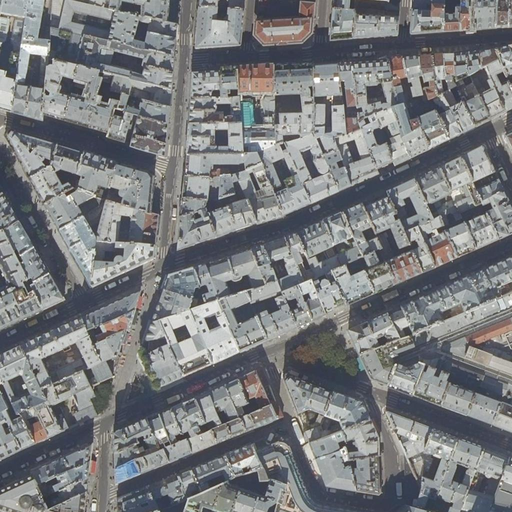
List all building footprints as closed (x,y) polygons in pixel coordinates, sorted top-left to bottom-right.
[(3,0),(0,16),(0,108),(12,112),(29,0),(3,0)] [(29,0),(12,112),(27,117),(43,121),(48,63),(49,58),(50,49),(51,36),(51,28),(59,30),(67,1),(110,10),(111,0),(50,0),(44,41),(38,39),(44,0),(29,0)] [(167,11),(168,0),(111,0),(110,10),(166,23),(167,11)] [(198,0),(198,9),(244,10),(244,0),(198,0)] [(264,6),(269,5),(268,0),(258,0),(258,8),(263,8),(264,6)] [(339,40),(352,39),(355,10),(348,10),(347,0),(333,0),(332,9),(329,40),(339,40)] [(373,38),(397,36),(398,24),(398,14),(398,10),(388,2),(389,1),(378,0),(355,0),(355,10),(352,39),(373,38)] [(413,0),(413,1),(410,34),(411,34),(435,33),(460,31),(461,1),(461,0),(413,0)] [(467,31),(474,30),(474,0),(470,0),(471,1),(461,1),(460,31),(467,31)] [(484,30),(496,29),(498,0),(474,0),(474,30),(484,30)] [(503,29),(509,28),(510,0),(498,0),(496,29),(503,29)] [(59,30),(174,58),(175,47),(177,25),(166,23),(110,10),(67,1),(59,30)] [(301,41),(310,33),(312,10),(312,5),(303,4),(301,18),(263,21),(262,16),(257,16),(256,29),(256,35),(264,44),(283,43),(301,41)] [(240,46),(241,45),(242,25),(244,10),(198,9),(196,28),(195,48),(195,49),(216,48),(240,46)] [(54,60),(104,73),(171,91),(173,74),(174,58),(59,30),(51,28),(51,36),(59,37),(56,49),(50,49),(49,58),(54,60)] [(501,48),(494,49),(498,60),(502,69),(511,66),(511,58),(507,47),(501,48)] [(490,49),(481,50),(482,68),(498,60),(494,49),(490,49)] [(467,52),(454,53),(456,74),(456,76),(456,80),(470,74),(482,68),(481,50),(467,52)] [(422,55),(418,55),(424,82),(427,82),(428,88),(430,88),(436,86),(438,95),(442,93),(449,89),(447,83),(445,75),(443,53),(436,54),(425,54),(422,55)] [(449,53),(443,53),(445,75),(447,83),(449,89),(456,86),(454,83),(456,80),(456,76),(451,77),(451,75),(456,74),(454,53),(449,53)] [(410,55),(404,56),(408,78),(412,99),(422,97),(423,102),(429,101),(426,89),(424,82),(418,55),(410,55)] [(397,106),(391,109),(402,136),(420,127),(417,120),(411,123),(399,80),(408,78),(404,56),(395,56),(387,57),(397,106)] [(397,106),(387,57),(386,57),(374,62),(353,63),(358,122),(375,115),(391,109),(397,106)] [(52,117),(64,120),(71,96),(66,95),(67,91),(61,81),(62,76),(75,80),(78,66),(54,60),(53,63),(48,63),(43,121),(50,116),(52,117)] [(509,110),(511,108),(511,90),(502,69),(498,60),(482,68),(470,74),(490,119),(497,116),(509,110)] [(293,63),(274,64),(275,96),(301,94),(302,113),(275,115),(276,146),(278,146),(283,144),(290,142),(289,140),(285,141),(282,141),(282,136),(301,135),(301,139),(313,133),(314,134),(313,94),(311,94),(311,91),(310,90),(308,88),(313,87),(313,66),(313,62),(293,63)] [(346,63),(338,64),(340,81),(344,81),(344,84),(346,84),(348,107),(347,109),(348,119),(345,119),(346,135),(359,128),(358,122),(353,63),(346,63)] [(275,115),(275,96),(274,64),(255,66),(237,67),(239,97),(241,123),(243,154),(256,154),(276,146),(275,115)] [(345,119),(340,81),(338,64),(325,65),(313,66),(313,87),(313,94),(314,134),(323,157),(338,151),(334,139),(346,135),(345,119)] [(86,126),(109,133),(116,109),(118,109),(120,102),(97,96),(104,73),(78,66),(75,80),(74,83),(88,86),(85,100),(71,96),(64,120),(86,126)] [(511,66),(502,69),(511,90),(511,66)] [(222,68),(221,71),(220,98),(239,97),(237,67),(229,67),(222,68)] [(192,86),(190,99),(212,98),(212,93),(214,91),(218,91),(218,98),(220,98),(221,71),(207,72),(193,73),(192,86)] [(171,91),(104,73),(97,96),(120,102),(122,94),(170,107),(170,100),(171,91)] [(482,123),(490,119),(470,74),(456,80),(454,83),(456,86),(475,127),(482,123)] [(457,136),(463,133),(442,93),(438,95),(436,86),(430,88),(428,88),(426,89),(429,101),(434,109),(435,109),(438,114),(449,140),(452,138),(457,136)] [(470,130),(475,127),(456,86),(449,89),(442,93),(463,133),(470,130)] [(122,94),(120,102),(118,109),(168,124),(169,115),(170,107),(122,94)] [(218,98),(212,98),(190,99),(189,112),(188,124),(241,123),(239,97),(220,98),(218,98)] [(439,144),(449,140),(438,114),(435,109),(434,109),(429,101),(423,102),(413,104),(416,117),(417,120),(420,127),(430,149),(439,144)] [(148,152),(165,157),(166,140),(168,124),(118,109),(116,109),(109,133),(107,138),(116,140),(124,143),(130,120),(134,121),(136,124),(131,145),(130,147),(148,152)] [(403,162),(410,159),(402,136),(391,109),(375,115),(380,129),(388,126),(392,137),(384,140),(385,141),(390,139),(391,142),(389,143),(390,145),(387,146),(393,161),(395,166),(403,162)] [(385,165),(393,161),(387,146),(385,141),(384,140),(380,129),(375,115),(358,122),(359,128),(360,128),(376,169),(385,165)] [(243,154),(241,123),(188,124),(187,139),(186,154),(243,154)] [(419,154),(430,149),(420,127),(402,136),(410,159),(419,154)] [(338,151),(350,186),(363,181),(378,173),(376,169),(360,128),(359,128),(346,135),(334,139),(338,151)] [(36,139),(9,131),(5,136),(17,158),(29,179),(51,167),(57,145),(36,139)] [(283,144),(286,151),(310,204),(326,197),(339,192),(323,157),(314,134),(313,133),(301,139),(299,140),(290,142),(283,144)] [(71,149),(57,145),(51,167),(55,173),(57,172),(75,184),(84,152),(71,149)] [(261,165),(283,216),(290,213),(303,208),(310,204),(286,151),(282,153),(278,146),(276,146),(256,154),(261,165)] [(468,154),(461,157),(476,190),(499,180),(489,159),(484,149),(482,147),(468,154)] [(344,189),(350,186),(338,151),(323,157),(339,192),(344,189)] [(100,157),(84,152),(75,184),(74,189),(106,200),(117,162),(100,157)] [(185,168),(184,176),(209,179),(220,177),(234,175),(233,171),(229,172),(228,169),(217,170),(217,173),(212,173),(213,165),(238,165),(238,164),(244,163),(245,168),(240,171),(241,173),(261,165),(256,154),(243,154),(186,154),(185,168)] [(451,162),(439,167),(454,201),(459,213),(482,204),(476,190),(461,157),(451,162)] [(153,190),(154,177),(150,171),(133,167),(117,162),(106,200),(117,204),(151,213),(153,190)] [(249,227),(257,224),(268,221),(283,217),(283,216),(261,165),(241,173),(236,175),(234,175),(220,177),(219,200),(225,198),(236,231),(249,227)] [(35,189),(44,205),(74,189),(75,184),(57,172),(55,173),(51,167),(29,179),(35,189)] [(427,173),(414,179),(429,211),(433,210),(436,209),(454,201),(439,167),(427,173)] [(183,187),(181,199),(206,201),(216,203),(219,200),(220,177),(209,179),(184,176),(183,187)] [(387,192),(389,196),(405,233),(417,227),(433,220),(429,211),(414,179),(399,186),(387,192)] [(511,208),(499,180),(476,190),(482,204),(484,207),(490,204),(493,210),(491,211),(489,207),(485,209),(499,240),(508,236),(511,233),(511,208)] [(51,216),(59,231),(84,217),(106,202),(106,200),(74,189),(44,205),(51,216)] [(12,209),(4,194),(0,196),(0,231),(4,231),(20,222),(12,209)] [(422,273),(405,233),(389,196),(376,202),(364,208),(381,248),(379,250),(380,252),(383,258),(394,285),(408,279),(422,273)] [(216,203),(213,205),(207,210),(216,238),(226,235),(236,231),(225,198),(219,200),(216,203)] [(200,243),(216,238),(207,210),(213,205),(216,203),(206,201),(181,199),(181,207),(179,233),(177,249),(178,250),(200,243)] [(91,287),(92,287),(96,241),(109,242),(112,214),(116,214),(117,204),(106,200),(106,202),(84,217),(59,231),(70,249),(91,287)] [(439,218),(443,226),(457,258),(466,254),(476,250),(464,223),(462,219),(459,213),(454,201),(436,209),(438,213),(435,214),(433,210),(429,211),(433,220),(439,218)] [(352,208),(342,212),(362,257),(379,250),(381,248),(364,208),(362,203),(352,208)] [(109,242),(156,246),(158,230),(159,215),(151,213),(117,204),(116,214),(112,214),(109,242)] [(488,245),(499,240),(485,209),(484,207),(482,204),(459,213),(462,219),(470,216),(472,219),(464,223),(476,250),(488,245)] [(333,216),(322,221),(343,267),(360,258),(362,257),(342,212),(333,216)] [(446,262),(457,258),(443,226),(439,218),(433,220),(417,227),(435,267),(446,262)] [(309,227),(296,233),(315,278),(332,271),(343,267),(322,221),(309,227)] [(26,234),(20,222),(4,231),(17,258),(34,248),(26,234)] [(429,270),(435,267),(417,227),(405,233),(422,273),(429,270)] [(0,330),(17,322),(43,310),(30,285),(17,258),(4,231),(0,231),(0,330)] [(290,235),(285,237),(304,283),(310,280),(315,278),(296,233),(290,235)] [(297,286),(304,283),(285,237),(267,243),(250,249),(265,285),(277,281),(282,292),(297,286)] [(109,242),(96,241),(92,287),(119,275),(155,258),(156,253),(156,246),(109,242)] [(42,261),(34,248),(17,258),(30,285),(49,274),(42,261)] [(217,260),(204,263),(220,301),(246,292),(265,285),(250,249),(238,253),(228,257),(227,257),(217,260)] [(384,289),(394,285),(383,258),(379,260),(376,254),(380,252),(379,250),(362,257),(360,258),(374,294),(384,289)] [(361,299),(374,294),(360,258),(343,267),(332,271),(345,302),(347,306),(361,299)] [(511,259),(504,263),(471,277),(477,292),(475,293),(480,307),(501,298),(507,311),(511,308),(511,259)] [(202,264),(193,267),(205,302),(206,305),(218,301),(220,301),(204,263),(202,264)] [(166,283),(163,290),(205,302),(193,267),(179,272),(168,276),(166,283)] [(335,307),(345,302),(332,271),(315,278),(310,280),(324,311),(335,307)] [(55,285),(49,274),(30,285),(43,310),(52,306),(64,300),(55,285)] [(442,289),(402,307),(409,326),(413,335),(443,323),(439,313),(450,308),(452,313),(450,314),(452,319),(457,317),(479,308),(480,307),(475,293),(477,292),(471,277),(457,284),(456,283),(442,289)] [(326,315),(324,311),(310,280),(304,283),(297,286),(312,321),(319,318),(326,315)] [(246,292),(251,304),(274,296),(279,311),(268,316),(263,303),(255,306),(254,305),(251,306),(267,340),(282,334),(297,328),(282,292),(277,281),(265,285),(246,292)] [(304,325),(312,321),(297,286),(282,292),(297,328),(304,325)] [(108,305),(81,318),(87,331),(135,310),(137,302),(141,291),(140,290),(108,305)] [(156,310),(151,324),(159,321),(190,311),(206,305),(205,302),(163,290),(161,297),(156,310)] [(218,301),(225,318),(240,352),(254,346),(267,340),(251,306),(251,304),(246,292),(220,301),(218,301)] [(501,314),(507,311),(501,298),(480,307),(479,308),(484,320),(491,318),(501,314)] [(206,305),(190,311),(213,364),(226,358),(240,352),(225,318),(218,301),(206,305)] [(395,310),(387,314),(399,341),(406,338),(402,329),(409,326),(402,307),(395,310)] [(480,322),(484,320),(479,308),(457,317),(462,330),(465,328),(473,325),(480,322)] [(132,320),(135,310),(87,331),(93,345),(125,330),(125,331),(129,332),(132,320)] [(190,311),(159,321),(184,377),(198,371),(213,364),(190,311)] [(354,344),(359,355),(399,341),(387,314),(367,322),(348,331),(354,344)] [(454,333),(462,330),(457,317),(452,319),(443,323),(413,335),(410,336),(416,349),(420,347),(430,343),(442,338),(454,333)] [(473,332),(464,336),(469,347),(478,350),(479,348),(493,353),(497,343),(511,337),(511,322),(510,317),(504,320),(492,325),(482,328),(473,332)] [(93,345),(87,331),(81,318),(48,334),(21,346),(42,390),(90,367),(101,362),(93,345)] [(171,382),(184,377),(159,321),(151,324),(147,338),(142,351),(144,354),(152,371),(159,387),(171,382)] [(118,352),(125,331),(125,330),(93,345),(101,362),(90,367),(98,384),(106,380),(114,376),(120,358),(122,354),(118,352)] [(377,382),(388,386),(395,364),(394,361),(393,358),(396,357),(408,352),(416,349),(410,336),(406,338),(399,341),(359,355),(363,362),(368,372),(371,379),(377,382)] [(458,356),(464,359),(469,347),(464,336),(454,340),(441,346),(440,349),(449,353),(458,356)] [(511,337),(497,343),(493,353),(492,356),(488,367),(495,370),(504,373),(511,376),(511,337)] [(47,400),(42,390),(21,346),(6,354),(0,356),(0,376),(7,392),(17,414),(19,413),(33,407),(47,400)] [(482,365),(488,367),(492,356),(478,350),(469,347),(464,359),(469,360),(482,365)] [(414,357),(395,364),(388,386),(401,391),(413,395),(424,365),(419,363),(419,355),(414,357)] [(421,357),(419,355),(419,363),(424,365),(413,395),(427,401),(441,406),(453,376),(441,371),(438,379),(436,378),(433,377),(439,358),(436,357),(433,358),(431,358),(428,359),(425,358),(421,357)] [(446,360),(441,371),(453,376),(478,385),(480,385),(485,375),(476,372),(465,367),(456,364),(448,361),(446,360)] [(94,387),(98,384),(90,367),(42,390),(47,400),(33,407),(48,438),(70,428),(61,409),(60,408),(58,408),(52,410),(51,407),(72,397),(79,412),(74,414),(74,415),(78,424),(97,416),(89,399),(94,396),(92,391),(92,390),(94,389),(94,387)] [(271,393),(264,376),(261,369),(250,374),(238,379),(253,413),(275,403),(271,393)] [(283,377),(305,432),(320,426),(333,391),(313,384),(286,374),(283,377)] [(490,377),(485,375),(480,385),(478,385),(467,416),(479,420),(492,425),(508,383),(500,380),(490,377)] [(467,416),(478,385),(453,376),(441,406),(453,410),(467,416)] [(222,426),(212,431),(217,444),(235,436),(254,429),(248,415),(253,413),(238,379),(232,381),(225,385),(239,420),(222,426)] [(511,384),(508,383),(492,425),(503,429),(511,432),(511,384)] [(216,388),(208,392),(217,414),(223,411),(226,418),(219,421),(222,426),(239,420),(225,385),(216,388)] [(333,391),(320,426),(305,432),(307,437),(309,442),(341,430),(370,420),(366,411),(361,402),(351,398),(333,391)] [(0,421),(5,419),(21,450),(26,448),(35,444),(19,413),(17,414),(7,392),(0,395),(0,421)] [(207,392),(196,397),(210,432),(212,431),(222,426),(219,421),(217,414),(208,392),(207,392)] [(190,400),(183,403),(197,437),(210,432),(196,397),(190,400)] [(266,423),(283,417),(279,408),(276,402),(275,403),(253,413),(248,415),(254,429),(266,423)] [(187,441),(197,437),(183,403),(177,406),(171,408),(184,442),(187,441)] [(39,442),(48,438),(33,407),(19,413),(35,444),(39,442)] [(165,411),(159,413),(173,447),(184,442),(171,408),(165,411)] [(386,412),(404,453),(407,458),(424,451),(433,429),(412,421),(387,411),(386,412)] [(153,416),(147,419),(155,437),(161,451),(164,450),(166,449),(163,443),(165,442),(168,449),(173,447),(159,413),(153,416)] [(0,460),(1,460),(21,450),(5,419),(0,421),(0,460)] [(114,453),(139,443),(138,438),(144,435),(145,438),(142,439),(143,442),(155,437),(147,419),(137,423),(114,433),(114,434),(114,444),(114,453)] [(379,495),(380,493),(380,474),(378,441),(378,438),(370,420),(341,430),(346,441),(353,438),(357,448),(357,452),(348,454),(357,491),(379,495)] [(407,458),(404,453),(405,487),(406,505),(431,511),(458,438),(446,434),(433,429),(424,451),(422,489),(407,458)] [(337,488),(357,491),(348,454),(346,448),(348,447),(346,441),(341,430),(309,442),(312,450),(318,465),(326,486),(337,488)] [(205,449),(217,444),(212,431),(210,432),(197,437),(187,441),(192,454),(205,449)] [(114,461),(115,469),(135,461),(161,451),(155,437),(143,442),(139,443),(114,453),(114,461)] [(431,511),(433,511),(459,511),(484,448),(473,444),(458,438),(431,511)] [(179,459),(192,454),(187,441),(184,442),(173,447),(168,449),(166,449),(164,450),(169,463),(179,459)] [(31,472),(32,475),(38,485),(90,461),(91,452),(92,444),(68,455),(31,472)] [(237,451),(225,455),(234,478),(244,475),(248,473),(258,470),(262,468),(256,454),(252,444),(237,451)] [(360,511),(323,506),(320,505),(317,504),(313,502),(311,499),(309,497),(308,494),(306,491),(301,489),(290,462),(285,449),(276,446),(266,450),(256,454),(262,468),(258,470),(259,477),(260,481),(268,482),(286,486),(284,491),(281,489),(274,511),(360,511)] [(459,511),(488,511),(509,457),(495,452),(484,448),(459,511)] [(154,470),(169,463),(164,450),(161,451),(135,461),(141,475),(154,470)] [(205,464),(191,469),(202,493),(224,483),(222,479),(221,479),(215,481),(214,478),(221,475),(223,477),(225,477),(227,481),(234,478),(225,455),(205,464)] [(511,511),(511,458),(509,457),(488,511),(511,511)] [(89,475),(90,461),(38,485),(43,498),(89,476),(89,475)] [(128,480),(141,475),(135,461),(115,469),(115,476),(115,485),(128,480)] [(186,471),(177,475),(188,498),(189,498),(196,496),(202,493),(191,469),(186,471)] [(244,475),(232,511),(274,511),(281,489),(284,491),(286,486),(268,482),(260,481),(259,477),(248,473),(244,475)] [(0,510),(4,511),(33,511),(37,502),(43,499),(43,498),(38,485),(32,475),(23,479),(1,489),(0,489),(0,510)] [(118,510),(118,511),(151,511),(159,510),(162,508),(162,507),(160,506),(158,506),(155,498),(161,496),(165,507),(176,503),(188,498),(177,475),(148,487),(117,499),(118,510)] [(186,508),(184,511),(232,511),(244,475),(234,478),(227,481),(224,483),(202,493),(196,496),(189,498),(186,508)] [(87,490),(89,476),(43,498),(43,499),(49,510),(87,492),(87,490)] [(84,511),(87,492),(49,510),(43,499),(37,502),(33,511),(84,511)] [(179,507),(186,508),(189,498),(188,498),(176,503),(179,507)]
